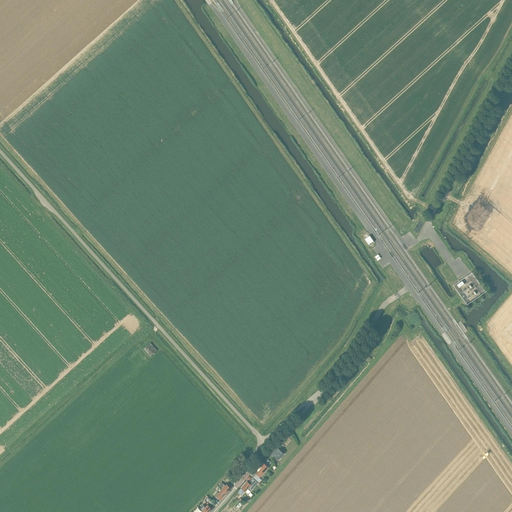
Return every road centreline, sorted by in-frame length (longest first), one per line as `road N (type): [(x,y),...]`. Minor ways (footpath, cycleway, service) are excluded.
road 1 (unclassified): [(262,441),(0,152)]
road 2 (residential): [(429,218),(511,66)]
road 3 (residential): [(237,487),(327,385)]
